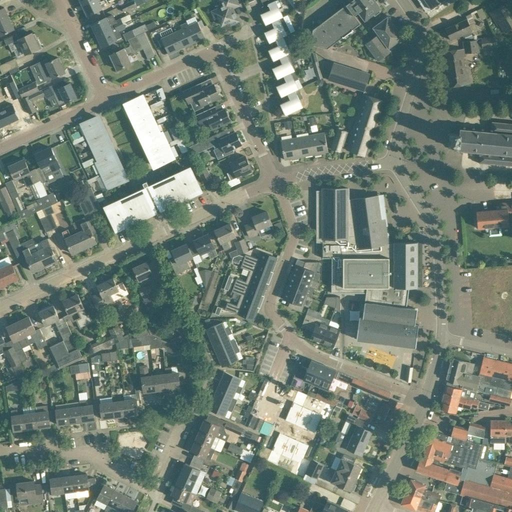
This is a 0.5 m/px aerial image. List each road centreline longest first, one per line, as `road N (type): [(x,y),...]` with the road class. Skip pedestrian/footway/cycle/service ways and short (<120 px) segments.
road 1 (residential): [(275,180),(294,229),(269,300),(275,320),(302,348),(426,400)]
road 2 (unclassified): [(275,180),(0,307)]
road 3 (residential): [(0,450),(42,445),(62,455),(85,453),(154,487),(198,395)]
road 4 (tertiary): [(440,335),(434,228),(391,162)]
road 5 (tertiary): [(391,162),(422,57),(420,30),(401,0)]
road 6 (residential): [(275,180),(214,49)]
road 7 (residential): [(104,99),(214,49)]
